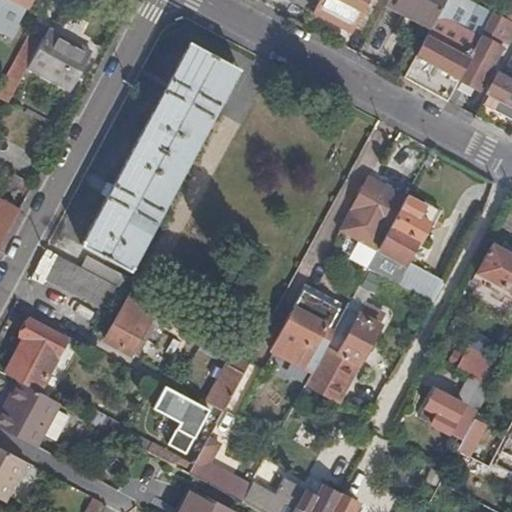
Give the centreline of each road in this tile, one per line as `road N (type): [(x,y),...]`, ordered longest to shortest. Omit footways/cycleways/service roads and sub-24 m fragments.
road 1 (tertiary): [(511,164),(203,0)]
road 2 (residential): [(153,0),(0,287)]
road 3 (unknown): [(0,431),(139,503)]
